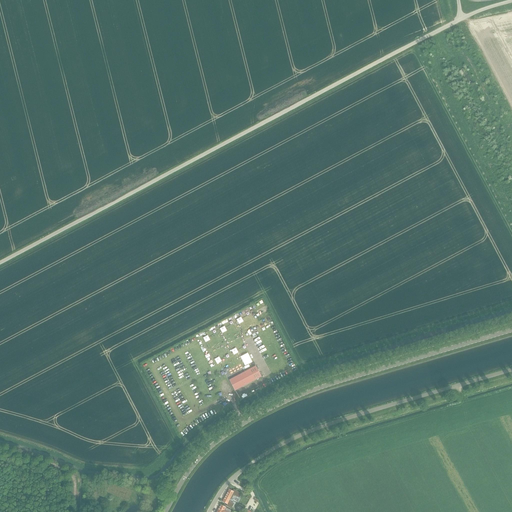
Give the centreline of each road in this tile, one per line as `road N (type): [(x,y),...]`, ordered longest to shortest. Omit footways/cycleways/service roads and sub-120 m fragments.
road 1 (unclassified): [(0,263),(460,17)]
road 2 (unclassified): [(166,511),(205,450),(271,407),(511,330)]
road 3 (unclassified): [(208,511),(235,475),(291,438),(511,369)]
